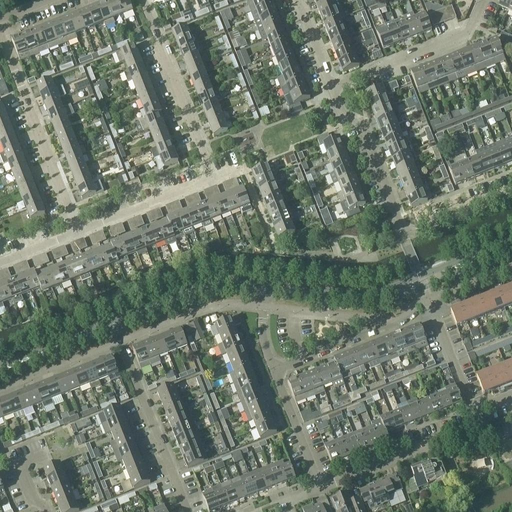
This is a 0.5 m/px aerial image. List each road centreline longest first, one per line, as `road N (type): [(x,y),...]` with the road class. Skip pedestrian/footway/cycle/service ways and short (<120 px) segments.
road 1 (tertiary): [(511,243),(381,295),(263,287)]
road 2 (residential): [(76,230),(0,34)]
road 3 (residential): [(189,511),(113,324)]
road 4 (residential): [(212,177),(147,0)]
road 5 (residential): [(473,411),(473,427),(318,486)]
road 6 (residential): [(330,86),(464,34),(480,0)]
road 7 (residential): [(275,371),(399,322),(429,299)]
road 8 (residential): [(399,231),(360,124),(339,113),(330,86)]
road 9 (tertiary): [(263,287),(194,290),(113,324)]
road 10 (residential): [(76,230),(212,177)]
road 11 (residential): [(318,486),(275,371)]
road 12 (tertiary): [(113,324),(0,372)]
road 13 (residential): [(429,299),(473,411)]
road 14 (residential): [(399,231),(511,187)]
